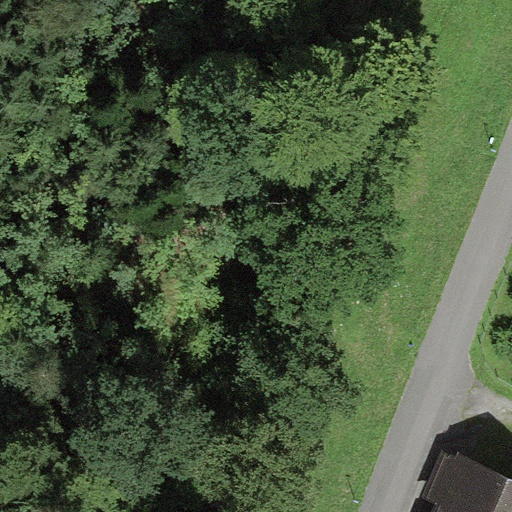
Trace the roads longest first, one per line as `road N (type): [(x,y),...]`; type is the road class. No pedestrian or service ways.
road 1 (residential): [(307,511),(511,51)]
road 2 (track): [(368,374),(511,403)]
